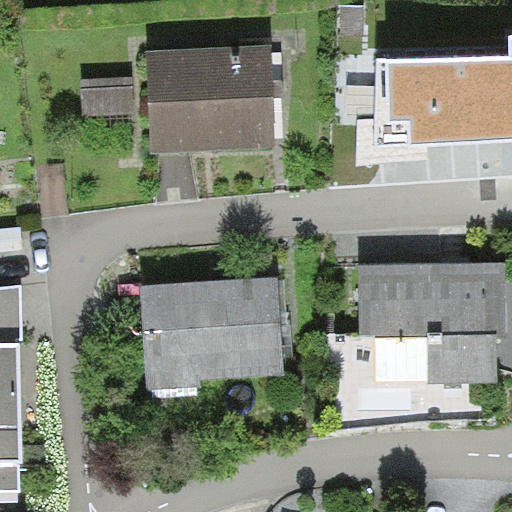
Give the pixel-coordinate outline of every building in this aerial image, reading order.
[(511,144),(511,35),(511,57),(376,58),(377,145),(412,145),(511,144)] [(271,55),(152,59),(154,152),(274,148),(271,55)] [(133,83),(86,85),(88,121),(135,119),(133,83)] [(505,265),(361,269),(363,344),(427,342),(428,388),(494,387),(493,343),(507,343),(505,265)] [(279,285),(145,293),(151,404),(203,402),(202,379),(284,374),(279,285)] [(19,289),(0,291),(0,491),(19,492),(19,289)]
